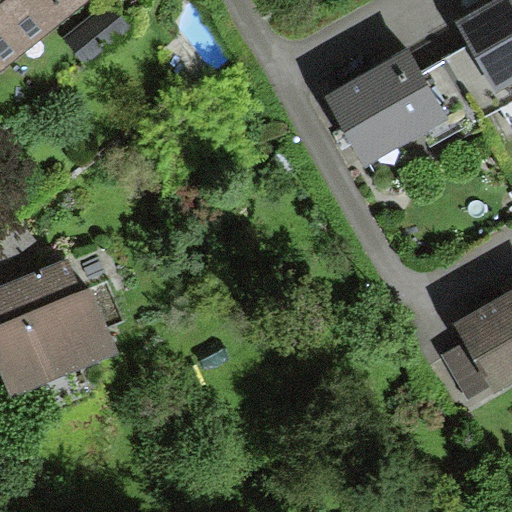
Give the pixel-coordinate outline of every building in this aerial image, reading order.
[(0,0),(0,55),(73,0),(0,0)] [(81,55),(129,16),(116,0),(106,0),(64,35),(81,55)] [(511,0),(467,0),(458,6),(496,75),(511,65),(511,0)] [(366,57),(325,80),(365,151),(449,104),(410,33),(366,57)] [(80,272),(68,244),(0,271),(0,302),(1,305),(0,305),(0,354),(5,367),(12,383),(120,337),(91,267),(80,272)] [(511,273),(491,285),(455,305),(470,334),(495,378),(511,368),(511,273)] [(495,378),(470,334),(443,349),(468,393),(495,378)]
